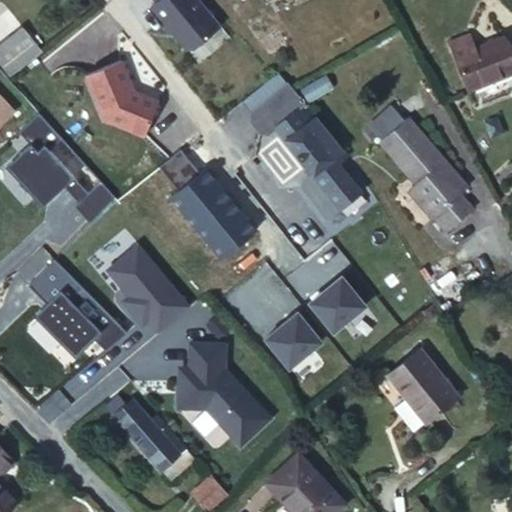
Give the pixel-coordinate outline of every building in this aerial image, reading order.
[(198,0),(156,0),(150,5),(170,30),(172,28),(179,36),(177,37),(182,44),(189,45),(216,22),(198,0)] [(172,28),(170,30),(177,37),(179,36),(172,28)] [(19,30),(0,46),(0,63),(9,74),(37,50),(19,30)] [(474,48),(469,33),(449,41),(455,56),(474,48)] [(474,48),(455,56),(468,89),(511,72),(511,61),(503,38),(474,48)] [(117,61),(81,73),(95,118),(133,138),(151,104),(127,92),(117,61)] [(344,151),(290,86),(287,83),(249,113),(249,121),(258,133),(266,134),(274,128),(310,173),(303,177),(302,187),(328,220),(362,192),(339,162),(347,156),(344,151)] [(5,84),(0,89),(0,122),(4,126),(26,105),(5,84)] [(408,118),(379,143),(406,174),(410,171),(418,181),(407,191),(430,218),(434,214),(446,229),(470,207),(459,193),(467,186),(408,118)] [(20,122),(7,136),(33,161),(46,147),(20,122)] [(123,182),(116,189),(123,197),(130,191),(123,182)] [(100,271),(157,335),(192,304),(135,240),(100,271)] [(66,271),(29,310),(81,361),(100,341),(109,350),(127,331),(66,271)] [(330,326),(362,304),(344,278),(316,297),(326,310),(321,313),(330,326)] [(434,303),(419,312),(424,320),(439,312),(434,303)] [(297,312),(266,338),(289,365),(320,339),(297,312)] [(207,342),(227,342),(227,319),(207,319),(207,342)] [(275,421),(230,369),(230,343),(190,343),(189,363),(178,372),(178,403),(194,422),(200,417),(213,417),(242,450),(275,421)] [(421,347),(387,373),(405,396),(393,405),(412,430),(424,420),(426,421),(458,395),(421,347)] [(340,349),(301,379),(311,392),(349,361),(340,349)] [(117,396),(104,406),(170,481),(195,458),(156,412),(150,418),(131,395),(123,402),(117,396)] [(0,511),(3,511),(16,501),(2,485),(0,483),(0,472),(12,461),(0,447),(0,511)] [(321,511),(324,510),(326,511),(331,511),(344,502),(297,452),(264,482),(291,511),(321,511)] [(210,475),(192,491),(207,509),(226,493),(210,475)] [(16,501),(20,497),(6,482),(2,485),(16,501)]
